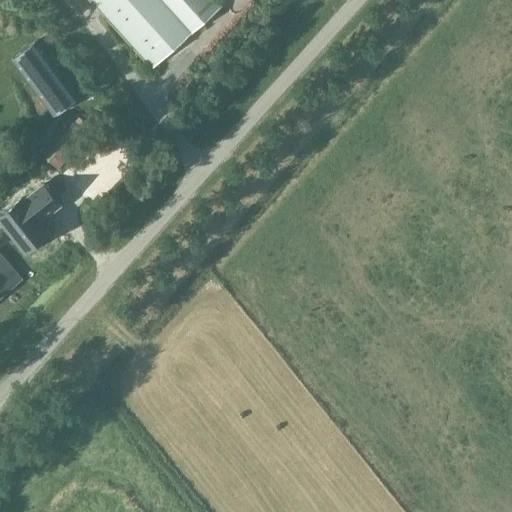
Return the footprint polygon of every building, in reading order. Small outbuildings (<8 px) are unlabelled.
[(89,0),(152,68),(221,5),(216,0),(89,0)] [(37,39),(11,58),(53,114),(79,95),(37,39)] [(79,116),(44,156),(57,167),(92,127),(79,116)] [(24,198),(0,216),(0,222),(24,252),(50,232),(43,223),(57,211),(41,190),(26,201),(24,198)] [(0,296),(18,280),(0,259),(0,296)]
